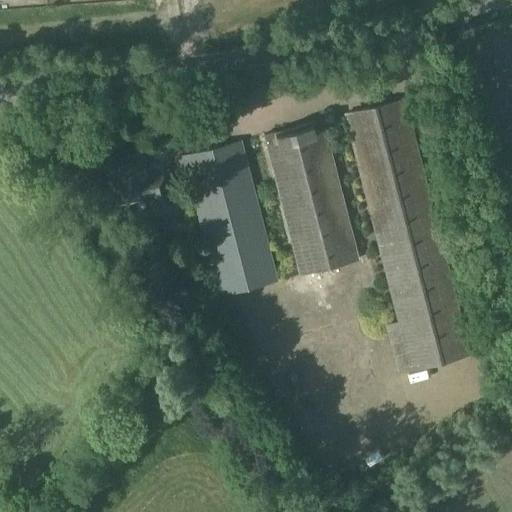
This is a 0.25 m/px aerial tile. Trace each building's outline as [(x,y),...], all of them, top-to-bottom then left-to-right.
[(471,354),(405,98),(344,113),(398,322),(384,325),(398,374),(410,370),(471,354)] [(263,134),(299,275),(359,259),(322,119),(263,134)] [(241,140),(182,155),(219,296),(278,280),(241,140)] [(142,155),(107,163),(117,205),(150,197),(154,212),(174,207),(165,172),(147,176),(142,155)] [(312,287),(314,298),(337,294),(335,283),(312,287)]
